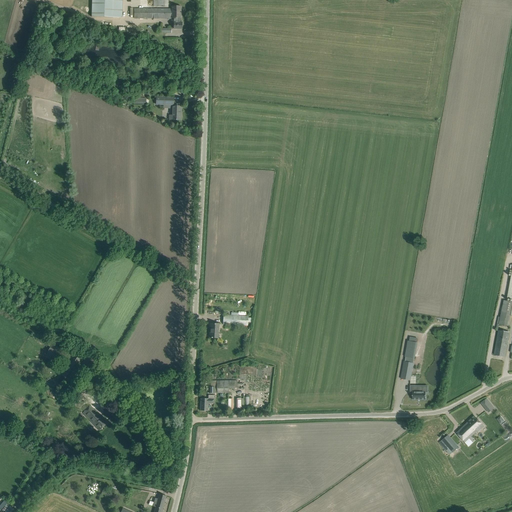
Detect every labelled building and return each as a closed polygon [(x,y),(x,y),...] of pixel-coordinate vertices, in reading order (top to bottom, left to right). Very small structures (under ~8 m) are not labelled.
[(122,18),(122,0),(92,0),(92,17),(122,18)] [(171,9),(134,9),(134,18),(171,19),(171,18),(175,18),(175,23),(174,23),(174,29),(182,29),(182,23),(180,23),(180,18),(181,18),(181,6),(171,6),(171,9)] [(173,105),(174,97),(156,97),(156,105),(173,105)] [(169,120),(181,120),(181,106),(172,106),(171,115),(169,115),(169,120)] [(508,326),(511,315),(511,308),(511,302),(504,300),(499,324),(508,326)] [(248,316),(223,315),(223,324),(248,325),(248,316)] [(212,338),(218,338),(218,324),(211,324),(211,333),(210,333),(209,333),(210,333),(210,338),(211,338),(212,338)] [(498,332),(494,355),(505,357),(509,334),(498,332)] [(81,358),(74,354),(60,346),(59,348),(73,356),(62,376),(69,380),(81,358)] [(53,362),(57,355),(49,350),(45,357),(53,362)] [(404,361),(401,379),(410,380),(413,363),(414,358),(405,356),(405,357),(406,357),(405,362),(404,361)] [(414,362),(413,374),(420,374),(421,362),(414,362)] [(211,387),(210,387),(210,393),(215,393),(215,392),(228,392),(228,388),(234,388),(234,381),(211,381),(211,387)] [(420,391),(412,390),(412,392),(410,392),(410,400),(423,400),(423,392),(420,392),(420,391)] [(84,396),(78,393),(74,401),(79,404),(84,396)] [(214,396),(208,395),(208,399),(201,398),(200,411),(208,411),(208,403),(214,404),(214,396)] [(490,403),(485,408),(488,412),(494,408),(490,403)] [(83,413),(99,431),(108,423),(96,410),(95,411),(90,406),(83,413)] [(500,415),(496,419),(500,424),(505,420),(500,415)] [(466,424),(474,434),(477,431),(478,432),(484,426),(474,416),(466,424)] [(464,442),(474,434),(466,424),(456,433),(464,442)] [(448,435),(442,440),(452,452),(458,447),(448,435)] [(140,489),(136,502),(147,505),(151,493),(140,489)] [(161,511),(166,496),(159,494),(157,503),(154,502),(153,506),(155,507),(154,511),(161,511)] [(10,511),(13,509),(10,506),(7,503),(4,500),(0,505),(0,508),(2,510),(4,506),(7,509),(4,511),(10,511)]
